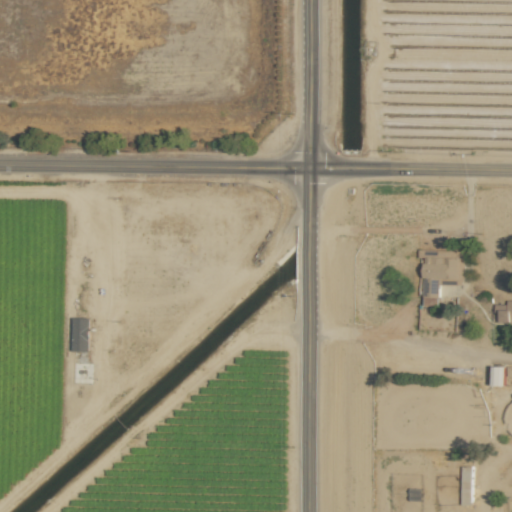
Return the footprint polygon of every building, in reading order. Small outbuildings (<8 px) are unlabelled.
[(465,251),(435,250),(435,256),(429,256),(429,251),(425,251),(424,305),(440,305),(440,279),(465,280),(465,251)] [(511,323),(511,300),(508,300),(508,304),(498,305),(498,324),(511,323)] [(72,352),(89,352),(90,318),(73,318),(72,352)] [(504,386),(504,366),(491,366),(491,385),(504,386)] [(472,505),(473,466),(462,466),(462,504),(472,505)]
